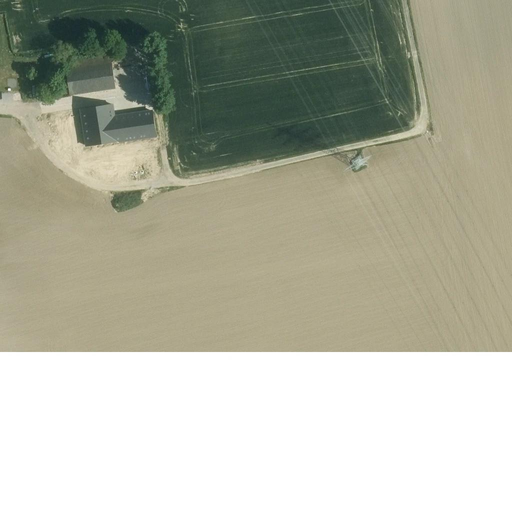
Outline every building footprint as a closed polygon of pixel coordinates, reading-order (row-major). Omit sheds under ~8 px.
[(122,52),(65,60),(66,69),(111,63),(123,61),(122,52)] [(123,61),(111,63),(115,88),(127,87),(123,61)] [(111,63),(66,69),(70,95),(115,88),(111,63)] [(66,69),(56,71),(60,96),(70,95),(66,69)] [(111,105),(82,109),(86,136),(87,146),(116,141),(113,117),(111,105)] [(152,111),(113,117),(116,141),(155,135),(152,111)]
